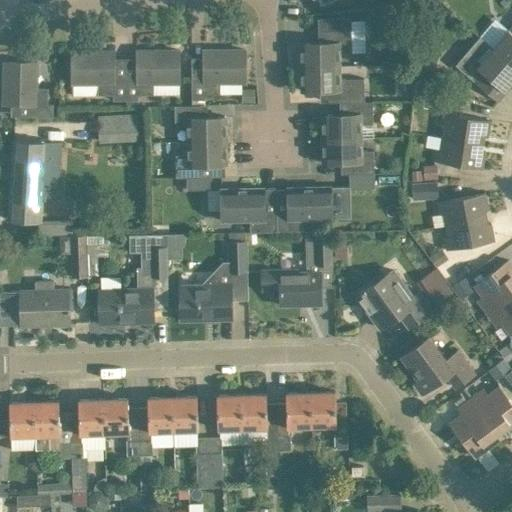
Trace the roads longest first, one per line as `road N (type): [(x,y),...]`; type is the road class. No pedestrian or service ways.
road 1 (residential): [(465,506),(352,353),(0,361)]
road 2 (residential): [(273,159),(271,0)]
road 3 (residential): [(0,16),(150,0)]
